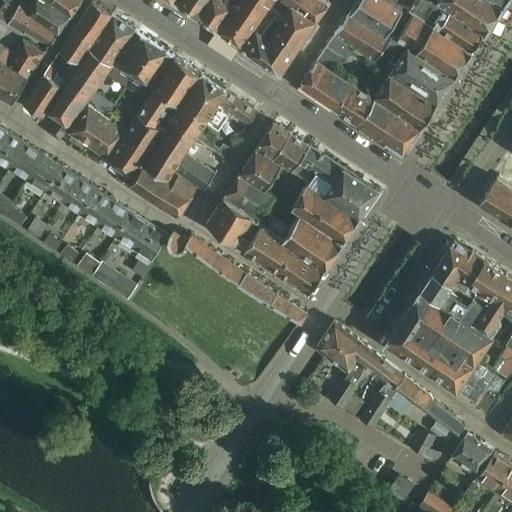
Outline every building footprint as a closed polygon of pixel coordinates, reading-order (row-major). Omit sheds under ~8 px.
[(20,0),(17,6),(6,0),(0,10),(0,16),(8,21),(7,22),(24,32),(26,29),(50,45),(58,32),(26,12),(30,6),(30,4),(23,0),(20,0)] [(32,0),(30,4),(30,6),(26,12),(58,32),(59,32),(65,22),(44,9),(49,0),(32,0)] [(80,0),(49,0),(44,9),(65,22),(80,0)] [(93,0),(75,26),(93,39),(112,12),(93,0)] [(176,0),(176,1),(177,2),(214,27),(233,0),(176,0)] [(233,0),(214,27),(241,45),(245,39),(248,41),(244,46),(281,72),(317,19),(292,3),(284,14),(273,6),(260,25),(257,22),(272,0),(233,0)] [(287,0),(292,3),(317,19),(330,0),(287,0)] [(401,3),(396,0),(355,0),(351,7),(383,30),(401,3)] [(409,0),(406,6),(411,9),(471,50),(484,31),(439,0),(409,0)] [(439,0),(484,31),(485,30),(502,6),(492,0),(439,0)] [(335,30),(354,43),(377,58),(389,41),(392,36),(383,30),(351,7),(335,30)] [(411,9),(392,36),(389,41),(407,49),(409,48),(453,76),(471,50),(411,9)] [(112,12),(93,39),(93,40),(96,43),(93,49),(114,63),(115,60),(136,28),(112,12)] [(93,39),(75,26),(60,49),(79,62),(93,40),(93,39)] [(114,63),(106,73),(125,86),(155,41),(136,28),(115,60),(114,63)] [(335,32),(317,57),(334,69),(343,55),(345,56),(354,43),(335,30),(334,32),(335,32)] [(36,64),(44,52),(23,39),(15,50),(36,64)] [(63,85),(47,109),(58,117),(48,132),(59,139),(88,98),(89,99),(98,87),(106,73),(114,63),(93,49),(96,43),(93,40),(79,62),(63,85)] [(155,41),(125,86),(144,98),(152,84),(173,53),(155,41)] [(407,49),(393,69),(438,99),(453,76),(409,48),(407,49)] [(15,50),(6,63),(28,76),(36,64),(15,50)] [(152,84),(144,98),(136,109),(165,129),(171,119),(201,71),(200,71),(173,53),(152,84)] [(334,69),(317,57),(316,59),(299,83),(335,108),(353,82),(334,69)] [(28,76),(6,63),(0,72),(0,95),(12,102),(17,93),(28,76)] [(50,63),(23,103),(42,116),(47,109),(63,85),(53,79),(60,69),(50,63)] [(381,64),(364,89),(375,96),(390,107),(402,115),(419,127),(438,99),(393,69),(392,72),(381,64)] [(201,71),(171,119),(193,135),(203,120),(217,129),(228,114),(217,106),(219,103),(216,102),(225,87),(202,72),(201,71)] [(353,82),(335,108),(357,122),(375,96),(364,89),(353,82)] [(257,109),(225,87),(216,102),(219,103),(217,106),(228,114),(246,126),(257,109)] [(95,90),(89,99),(95,103),(95,104),(107,113),(114,103),(101,94),(95,90)] [(375,96),(357,122),(372,132),(390,107),(375,96)] [(93,147),(110,120),(88,105),(69,131),(93,147)] [(390,107),(372,132),(373,133),(372,135),(384,144),(386,141),(384,141),(402,115),(390,107)] [(136,109),(123,129),(106,157),(109,159),(109,160),(123,169),(118,177),(129,184),(134,176),(134,177),(145,162),(147,158),(165,129),(136,109)] [(419,127),(402,115),(384,141),(386,141),(402,151),(419,127)] [(171,119),(165,129),(147,158),(145,162),(168,178),(173,170),(197,186),(204,189),(215,172),(183,150),(193,135),(171,119)] [(123,129),(110,120),(93,147),(103,155),(98,162),(105,166),(109,160),(109,159),(106,157),(123,129)] [(258,146),(257,147),(274,158),(291,132),(273,121),(257,145),(258,146)] [(8,129),(0,140),(0,160),(10,167),(27,141),(8,129)] [(291,132),(274,158),(279,161),(291,170),(297,161),(310,143),(309,144),(291,132)] [(44,152),(27,141),(10,167),(26,177),(44,152)] [(310,143),(297,161),(291,170),(307,181),(326,194),(358,216),(378,187),(310,143)] [(257,147),(239,173),(260,187),(279,161),(274,158),(257,147)] [(61,164),(44,152),(26,177),(44,189),(61,164)] [(145,162),(134,177),(130,185),(178,216),(197,186),(173,170),(168,178),(145,162)] [(78,174),(61,164),(44,189),(62,200),(78,174)] [(260,187),(239,173),(224,195),(256,216),(254,219),(261,224),(282,238),(324,267),(341,241),(298,213),(288,228),(261,209),(271,194),(260,187)] [(78,174),(62,200),(79,211),(96,186),(78,174)] [(511,188),(496,178),(478,203),(511,225),(511,188)] [(307,181),(290,207),(298,213),(341,241),(343,240),(358,216),(326,194),(307,181)] [(114,198),(96,186),(79,211),(97,223),(114,198)] [(10,203),(12,200),(0,191),(0,211),(3,213),(4,213),(10,203)] [(231,203),(223,197),(206,222),(221,234),(239,208),(231,203)] [(132,209),(114,198),(97,223),(115,235),(132,209)] [(28,215),(10,203),(4,213),(21,225),(28,215)] [(252,217),(239,208),(221,234),(234,243),(240,235),(251,219),(252,217)] [(169,233),(132,209),(115,235),(152,259),(167,234),(168,235),(169,233)] [(50,221),(37,212),(26,229),(38,237),(50,221)] [(251,219),(240,235),(244,237),(254,221),(251,219)] [(324,267),(282,238),(261,224),(244,250),(265,264),(266,263),(308,292),(324,267)] [(169,233),(168,235),(167,237),(166,240),(166,243),(169,248),(172,250),(176,251),(180,251),(186,247),(187,246),(210,261),(217,251),(191,233),(187,239),(173,229),(171,231),(170,231),(169,233)] [(56,248),(61,241),(49,233),(44,240),(56,248)] [(453,240),(432,271),(449,283),(452,281),(462,288),(461,290),(472,297),(475,294),(485,300),(490,294),(491,295),(506,273),(472,249),(471,251),(453,240)] [(73,260),(79,251),(67,243),(61,252),(73,260)] [(217,251),(210,261),(239,281),(247,271),(217,251)] [(99,263),(87,254),(80,264),(92,273),(99,263)] [(136,285),(100,262),(93,273),(128,297),(136,285)] [(247,271),(239,281),(271,303),(278,292),(247,271)] [(449,283),(432,271),(420,289),(385,343),(457,390),(476,361),(476,360),(492,336),(491,336),(469,320),(480,303),(472,297),(461,290),(462,288),(452,281),(449,283)] [(481,301),(480,303),(469,320),(491,336),(492,336),(492,335),(499,324),(499,315),(502,311),(510,317),(511,318),(511,316),(511,276),(506,273),(491,295),(490,294),(485,300),(484,303),(481,301)] [(278,292),(271,303),(299,322),(306,311),(305,310),(278,292)] [(344,406),(362,378),(369,368),(357,359),(356,359),(367,344),(334,319),(317,346),(349,370),(349,369),(350,370),(342,383),(332,398),(344,406)] [(511,346),(505,343),(490,368),(509,380),(511,376),(511,346)] [(373,425),(388,402),(398,388),(407,375),(374,350),(367,344),(356,359),(357,359),(369,368),(386,380),(379,389),(361,418),(373,426),(373,425)] [(476,361),(457,390),(488,411),(498,397),(494,394),(504,379),(476,361)] [(428,392),(407,375),(398,388),(388,402),(403,413),(412,401),(410,399),(411,398),(428,410),(434,400),(433,400),(428,392)] [(434,400),(428,410),(458,431),(465,423),(434,400)] [(511,416),(501,433),(511,439),(511,416)] [(453,431),(443,424),(437,433),(446,440),(453,431)] [(436,434),(422,427),(411,447),(425,455),(436,434)] [(467,431),(451,456),(478,474),(495,450),(467,431)] [(511,461),(495,450),(478,474),(476,477),(496,490),(511,465),(511,461)] [(252,479),(237,507),(245,511),(262,511),(277,493),(272,491),(267,486),(270,478),(258,468),(258,467),(245,457),(244,457),(243,459),(242,458),(238,463),(240,464),(238,468),(252,479)] [(511,465),(496,490),(511,500),(511,465)] [(389,489),(402,498),(404,496),(403,496),(411,484),(411,485),(412,483),(399,474),(398,476),(391,488),(390,487),(389,489)] [(429,491),(419,506),(428,511),(452,511),(455,509),(454,508),(454,507),(429,491)]
